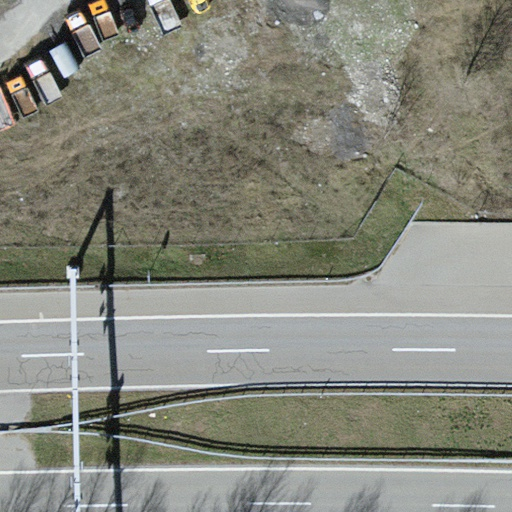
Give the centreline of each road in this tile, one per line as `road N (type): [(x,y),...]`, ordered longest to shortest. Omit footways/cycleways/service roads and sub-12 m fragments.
road 1 (motorway): [(511,354),(0,357)]
road 2 (motorway): [(0,508),(511,509)]
